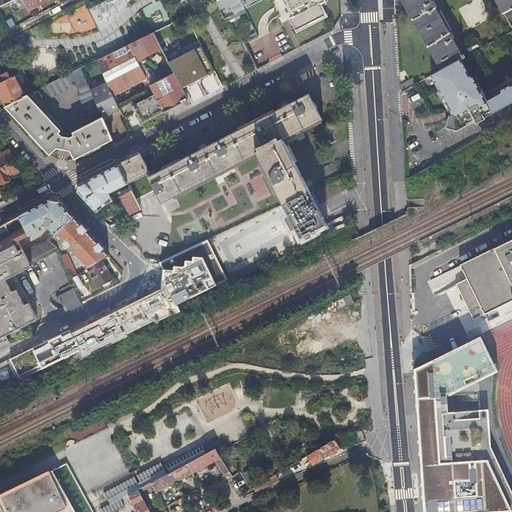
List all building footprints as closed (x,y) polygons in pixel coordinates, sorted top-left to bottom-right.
[(23,0),(29,11),(49,0),(23,0)] [(286,0),(295,15),(290,18),(296,30),(327,14),(321,2),(325,0),(286,0)] [(442,70),(461,59),(465,57),(464,54),(461,55),(430,0),(402,0),(404,4),(442,70)] [(511,0),(496,0),(504,14),(511,9),(511,0)] [(173,30),(170,23),(163,27),(167,33),(173,30)] [(167,33),(163,27),(153,32),(160,47),(171,41),(167,33)] [(146,78),(128,45),(97,60),(107,83),(112,95),(122,90),(146,78)] [(214,71),(201,45),(168,62),(174,72),(182,88),(191,83),(214,71)] [(442,70),(432,75),(436,82),(438,80),(442,88),(440,90),(449,107),(453,114),(450,116),(447,127),(457,130),(475,120),(476,123),(486,118),(485,117),(511,102),(511,87),(487,101),(472,75),(470,76),(461,59),(442,70)] [(90,91),(81,69),(39,89),(45,101),(68,90),(67,88),(73,85),(78,88),(80,93),(78,94),(88,117),(100,112),(90,91)] [(7,72),(0,75),(0,95),(6,106),(25,96),(15,76),(10,78),(7,72)] [(154,95),(163,112),(188,99),(182,88),(174,72),(149,85),(154,95)] [(401,84),(401,91),(416,84),(412,78),(401,84)] [(109,114),(119,109),(112,95),(107,83),(90,91),(100,112),(102,117),(105,124),(112,121),(109,114)] [(256,154),(282,205),(309,192),(283,141),(323,120),(309,93),(156,173),(154,169),(150,171),(146,165),(140,153),(118,164),(128,183),(146,173),(154,190),(161,204),(176,196),(256,154)] [(75,158),(112,139),(105,124),(102,117),(73,132),(74,135),(70,137),(61,136),(58,133),(60,131),(27,95),(25,96),(6,106),(51,155),(58,148),(71,149),(75,158)] [(142,123),(163,112),(154,95),(133,106),(142,123)] [(8,176),(19,171),(9,151),(0,155),(0,180),(1,183),(10,179),(8,176)] [(78,192),(97,212),(106,204),(113,201),(114,200),(110,192),(128,183),(118,164),(80,184),(78,192)] [(121,197),(132,191),(130,187),(119,193),(121,197)] [(124,200),(131,215),(141,209),(132,191),(121,197),(114,200),(113,201),(115,205),(124,200)] [(309,192),(282,205),(299,238),(304,236),(305,237),(308,235),(308,234),(326,225),(309,192)] [(56,234),(74,217),(58,200),(51,199),(19,215),(30,234),(45,226),(49,227),(52,230),(47,235),(40,242),(23,250),(28,262),(57,247),(58,247),(53,237),(56,234)] [(30,234),(19,215),(0,225),(0,261),(22,250),(18,240),(30,234)] [(102,259),(109,254),(74,217),(56,234),(87,268),(102,259)] [(469,321),(511,299),(511,236),(511,237),(511,238),(511,239),(456,267),(463,281),(452,286),(469,321)] [(178,254),(170,258),(175,268),(183,264),(184,265),(197,259),(192,248),(178,254)] [(0,338),(18,329),(34,321),(35,315),(31,307),(28,302),(21,306),(18,302),(21,300),(16,289),(11,291),(5,278),(14,274),(30,266),(28,262),(23,250),(22,250),(0,261),(0,338)] [(113,278),(102,259),(87,268),(97,287),(113,278)] [(65,263),(71,276),(79,272),(68,260),(65,263)] [(28,302),(14,274),(5,278),(11,291),(16,289),(21,300),(18,302),(21,306),(28,302)] [(219,286),(216,279),(209,283),(212,290),(219,286)] [(165,286),(71,332),(82,355),(156,318),(158,321),(159,321),(158,319),(178,309),(165,286)] [(70,311),(81,305),(74,289),(59,296),(65,310),(68,311),(70,311)] [(444,337),(443,337),(445,343),(446,343),(450,351),(469,342),(464,331),(458,334),(454,325),(442,331),(444,337)] [(444,429),(443,412),(448,412),(447,392),(496,368),(481,338),(419,368),(419,371),(420,385),(423,430),(444,429)] [(480,429),(481,443),(489,443),(491,447),(488,409),(448,412),(443,412),(444,429),(481,426),(482,428),(480,429)] [(444,429),(423,430),(428,511),(511,511),(511,492),(491,447),(489,443),(481,443),(480,429),(482,428),(481,426),(444,429)] [(316,450),(309,454),(314,463),(324,457),(324,458),(341,448),(336,438),(316,450)] [(207,452),(188,463),(193,472),(212,463),(211,462),(216,460),(225,475),(230,471),(216,448),(207,452)] [(0,511),(94,511),(85,495),(68,462),(34,480),(0,499),(0,511)] [(193,472),(188,463),(170,473),(175,482),(193,472)] [(175,482),(170,473),(152,482),(157,491),(175,482)] [(272,476),(254,487),(256,491),(280,480),(276,474),(272,476)] [(150,511),(138,489),(128,495),(137,511),(150,511)]
